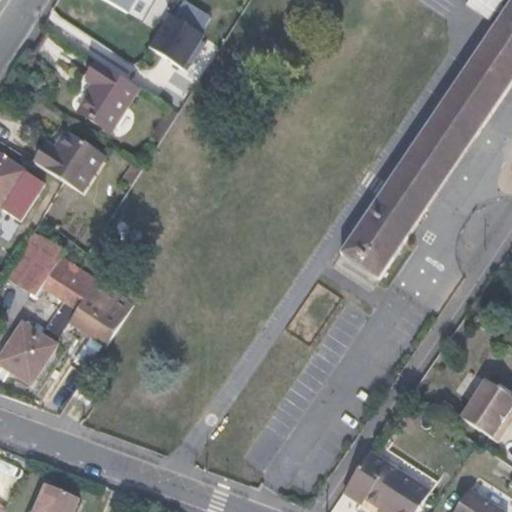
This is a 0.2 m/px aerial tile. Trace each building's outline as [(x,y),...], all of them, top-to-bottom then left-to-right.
[(96,0),(126,19),(136,0),(96,0)] [(511,89),(511,1),(343,259),(361,271),(384,286),(511,89)] [(205,31),(169,10),(149,44),(185,65),(205,31)] [(110,137),(138,94),(127,86),(96,66),(84,84),(95,90),(79,117),(110,137)] [(26,141),(17,156),(62,185),(84,151),(47,125),(34,146),(26,141)] [(0,212),(20,225),(32,205),(43,187),(0,159),(0,212)] [(62,304),(78,314),(97,284),(60,260),(63,255),(31,235),(3,278),(36,299),(41,291),(62,304)] [(114,336),(133,307),(122,299),(97,284),(78,314),(114,336)] [(56,348),(66,334),(71,326),(78,314),(62,304),(40,338),(56,348)] [(114,336),(78,314),(71,326),(91,337),(104,346),(107,348),(114,336)] [(0,369),(29,388),(56,348),(40,338),(22,326),(0,360),(0,369)] [(87,372),(104,346),(91,337),(74,364),(87,372)] [(499,427),(511,408),(511,400),(485,382),(459,420),(494,444),(504,431),(499,427)] [(98,395),(83,384),(74,398),(88,409),(98,395)] [(420,511),(432,495),(370,453),(342,493),(361,507),(367,499),(385,511),(420,511)] [(47,488),(37,511),(70,511),(75,501),(47,488)] [(497,511),(466,491),(452,511),(497,511)]
